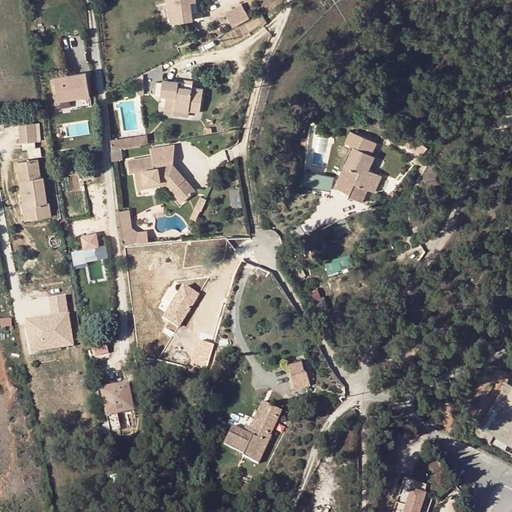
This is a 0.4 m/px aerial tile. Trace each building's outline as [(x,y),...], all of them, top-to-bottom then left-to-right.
[(190,1),(195,0),(194,0),(166,0),(169,22),(192,19),(191,10),(190,1)] [(240,4),(224,13),(231,27),(248,18),(240,4)] [(67,77),(53,79),(57,103),(89,97),(88,89),(85,74),(77,75),(67,77)] [(203,90),(192,88),(192,89),(178,87),(179,82),(163,80),(160,96),(166,97),(165,107),(189,112),(199,113),(203,90)] [(188,117),(189,112),(165,107),(164,112),(188,117)] [(35,124),(34,122),(18,124),(19,142),(36,141),(36,140),(35,124)] [(342,140),(349,144),(355,133),(348,129),(342,140)] [(347,196),(361,203),(368,188),(363,186),(370,171),(369,170),(375,157),(368,153),(374,142),(355,133),(349,144),(354,146),(345,165),(348,166),(340,183),(351,188),(348,194),(347,196)] [(397,141),(417,157),(422,150),(402,133),(397,141)] [(139,137),(111,141),(112,151),(122,149),(141,146),(139,137)] [(41,156),(39,147),(27,149),(29,158),(41,156)] [(123,159),(122,149),(112,151),(112,154),(113,161),(123,159)] [(154,156),(156,168),(164,167),(162,155),(154,156)] [(131,173),(136,172),(138,186),(162,181),(162,179),(170,178),(187,199),(196,191),(175,165),(164,167),(156,168),(154,156),(129,160),(131,173)] [(40,177),(38,159),(22,161),(24,180),(18,181),(20,195),(45,192),(43,177),(40,177)] [(18,181),(24,180),(22,161),(16,162),(18,181)] [(85,168),(80,169),(82,179),(94,178),(93,173),(98,172),(97,163),(84,165),(85,168)] [(340,183),(348,166),(345,165),(334,187),(348,194),(351,188),(340,183)] [(308,183),(325,185),(326,174),(309,172),(308,183)] [(162,179),(162,181),(138,186),(138,189),(167,184),(181,202),(184,202),(187,199),(170,178),(162,179)] [(27,201),(30,219),(51,215),(49,202),(47,202),(45,192),(20,195),(21,201),(27,201)] [(198,219),(206,198),(200,196),(193,217),(198,219)] [(24,220),(30,219),(27,201),(21,201),(24,220)] [(119,206),(123,240),(148,239),(146,226),(137,227),(132,223),(130,210),(129,204),(119,206)] [(84,247),(100,246),(100,232),(83,233),(84,247)] [(329,272),(353,265),(349,254),(326,261),(329,272)] [(198,296),(184,287),(164,318),(178,327),(198,296)] [(51,315),(27,319),(32,351),(74,344),(65,294),(48,297),(51,315)] [(206,366),(214,345),(202,340),(194,361),(206,366)] [(301,360),(288,363),(295,389),(310,385),(306,370),(304,371),(301,360)] [(128,383),(100,388),(105,416),(133,410),(128,383)] [(511,449),(508,456),(511,458),(511,388),(510,387),(478,439),(494,447),(498,441),(511,449)] [(247,433),(251,435),(266,404),(262,401),(250,425),(247,433)] [(271,436),(269,435),(280,411),(266,404),(251,435),(247,433),(250,425),(246,423),(242,431),(232,427),(224,445),(244,454),(244,456),(258,463),(271,436)] [(416,511),(420,494),(406,491),(401,511),(416,511)]
